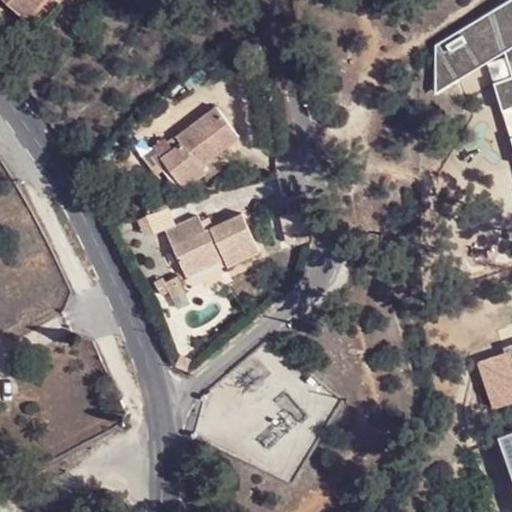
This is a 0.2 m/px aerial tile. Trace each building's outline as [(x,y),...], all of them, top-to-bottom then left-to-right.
[(41,0),(12,0),(10,3),(26,17),(41,0)] [(511,80),(496,85),(511,146),(511,0),(507,0),(431,19),(445,75),(507,59),(511,77),(511,80)] [(241,136),(218,105),(170,140),(175,147),(163,155),(185,186),(206,171),(201,165),(241,136)] [(237,239),(252,231),(236,199),(199,218),(190,204),(159,222),(177,263),(217,245),(222,255),(225,262),(245,252),(237,239)] [(279,245),(304,244),(304,200),(279,200),(279,245)] [(260,244),(252,231),(237,239),(245,252),(260,244)] [(182,274),(222,255),(217,245),(177,263),(182,274)] [(178,285),(170,268),(157,275),(158,277),(150,280),(154,288),(161,284),(165,291),(178,285)] [(511,361),(509,363),(505,356),(477,367),(495,412),(511,405),(511,361)] [(511,434),(498,440),(511,473),(511,434)]
